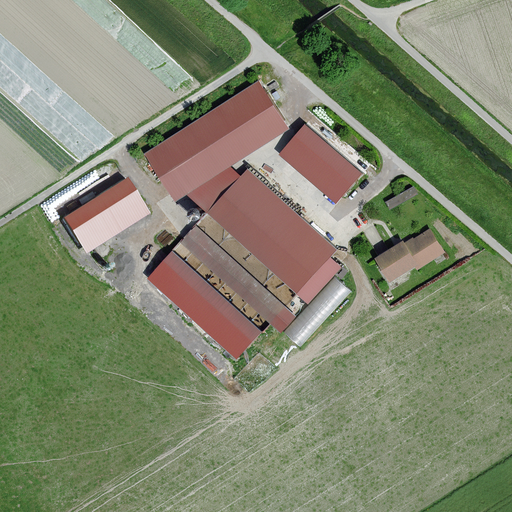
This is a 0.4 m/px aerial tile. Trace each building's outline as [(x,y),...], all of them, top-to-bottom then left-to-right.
[(259,81),(145,153),(176,202),(188,195),(231,167),(290,130),(259,81)] [(306,125),(281,154),(336,202),(361,173),(306,125)] [(231,167),(188,195),(209,212),(242,176),(231,167)] [(242,176),(209,212),(308,303),(341,267),(329,256),(335,250),(247,170),(242,176)] [(128,179),(66,217),(87,251),(149,213),(128,179)] [(415,183),(387,199),(392,207),(420,191),(415,183)] [(295,316),(195,227),(181,242),(281,332),(295,316)] [(404,242),(377,258),(390,280),(415,265),(417,268),(443,253),(430,229),(414,239),(413,237),(404,243),(404,242)] [(173,252),(149,277),(236,357),(260,332),(173,252)]
